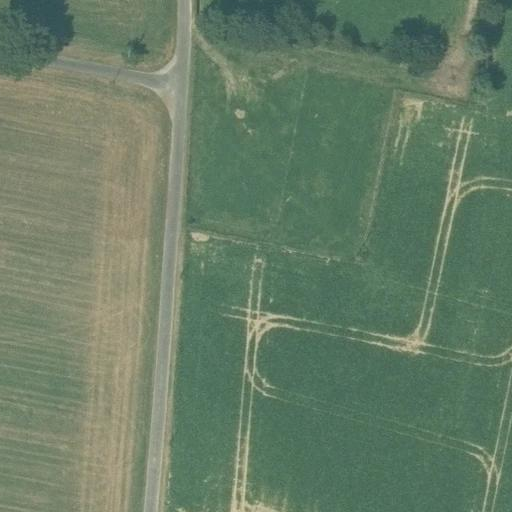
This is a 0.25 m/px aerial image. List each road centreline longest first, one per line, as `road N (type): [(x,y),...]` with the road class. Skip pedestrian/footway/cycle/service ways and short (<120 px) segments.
road 1 (unclassified): [(155,511),(187,81)]
road 2 (unclassified): [(187,81),(0,40)]
